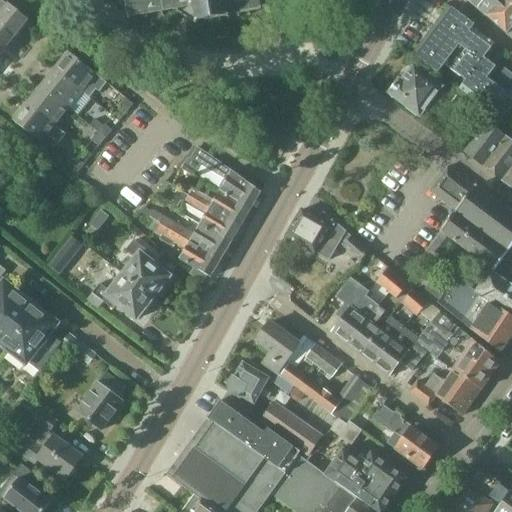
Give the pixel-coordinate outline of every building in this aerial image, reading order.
[(5,0),(2,0),(0,2),(0,25),(14,36),(29,19),(5,0)] [(125,0),(129,19),(194,7),(197,22),(261,10),(259,0),(125,0)] [(511,0),(467,0),(483,14),(511,39),(511,0)] [(511,74),(497,63),(503,56),(493,48),(495,44),(473,27),(474,25),(452,8),(442,21),(439,18),(421,41),(425,43),(415,56),(437,73),(444,64),(465,81),(459,89),(484,109),(500,87),(508,93),(511,88),(511,74)] [(0,53),(14,36),(0,25),(0,53)] [(54,69),(82,91),(90,97),(96,89),(99,92),(107,82),(69,51),(54,69)] [(388,94),(419,118),(443,87),(414,65),(401,81),(399,79),(388,94)] [(54,69),(41,86),(68,108),(82,91),(54,69)] [(41,86),(27,103),(54,125),(68,108),(41,86)] [(462,152),(481,166),(503,137),(494,130),(511,107),(511,89),(506,96),(485,123),(484,123),(462,152)] [(120,107),(127,112),(134,104),(127,99),(120,107)] [(54,125),(27,103),(13,120),(40,142),(47,134),(59,144),(66,134),(54,125)] [(105,125),(98,133),(106,139),(112,131),(105,125)] [(106,139),(98,133),(92,141),(99,147),(106,139)] [(511,143),(503,137),(481,166),(499,180),(511,162),(511,143)] [(219,191),(249,210),(260,192),(220,162),(197,148),(191,159),(183,170),(194,176),(200,165),(226,181),(219,191)] [(71,167),(77,173),(85,165),(78,159),(71,167)] [(511,162),(499,180),(511,189),(511,162)] [(455,243),(491,271),(493,272),(511,247),(511,212),(476,185),(474,188),(447,167),(429,191),(455,212),(440,232),(441,232),(455,243)] [(205,215),(199,225),(229,243),(239,226),(189,197),(168,184),(165,189),(182,201),(185,203),(205,215)] [(178,208),(182,201),(165,189),(160,196),(178,208)] [(189,197),(239,226),(249,210),(219,191),(213,202),(193,190),(189,197)] [(160,224),(160,225),(219,260),(229,243),(199,225),(194,235),(174,223),(154,210),(150,217),(160,224)] [(331,218),(323,213),(318,220),(302,210),(285,237),(300,247),(300,253),(308,258),(314,254),(331,228),(330,227),(335,221),(331,218)] [(219,260),(160,225),(154,234),(160,238),(160,239),(172,246),(174,244),(185,250),(180,259),(209,277),(219,260)] [(440,263),(455,243),(441,232),(426,251),(440,263)] [(137,258),(124,275),(154,298),(170,278),(151,262),(155,257),(134,241),(127,250),(137,258)] [(388,293),(401,278),(388,268),(376,283),(388,293)] [(475,293),(511,319),(511,285),(493,272),(493,273),(491,271),(475,293)] [(154,298),(124,275),(110,292),(100,284),(92,294),(113,310),(118,305),(137,320),(154,298)] [(408,284),(401,278),(388,293),(395,299),(408,284)] [(511,335),(511,319),(475,293),(455,278),(447,290),(433,280),(425,290),(439,301),(438,303),(470,330),(500,353),(511,335)] [(0,325),(23,297),(10,288),(8,291),(2,286),(0,288),(0,325)] [(420,313),(429,302),(414,289),(401,304),(416,317),(420,313)] [(331,333),(348,346),(379,306),(364,295),(354,308),(351,306),(351,307),(345,303),(335,316),(340,320),(331,333)] [(0,343),(9,350),(40,310),(23,297),(0,325),(0,343)] [(439,313),(440,312),(429,302),(420,313),(431,323),(439,313)] [(348,346),(360,355),(380,329),(376,325),(386,312),(379,306),(348,346)] [(62,344),(62,343),(50,333),(55,327),(49,322),(51,319),(40,310),(9,350),(26,364),(27,362),(40,372),(62,344)] [(412,372),(418,364),(451,323),(439,313),(431,323),(419,339),(400,362),(412,372)] [(360,355),(372,365),(402,326),(390,317),(381,329),(380,329),(360,355)] [(295,386),(332,414),(340,402),(336,400),(286,362),(300,345),(270,322),(256,341),(271,352),(263,363),(278,374),(279,374),(295,386)] [(452,347),(457,351),(460,353),(463,355),(491,377),(501,362),(486,350),(451,323),(418,364),(427,370),(442,352),(448,344),(452,347)] [(400,362),(419,339),(402,326),(372,365),(388,377),(400,362)] [(62,343),(62,344),(79,357),(87,347),(70,334),(62,343)] [(316,344),(305,359),(332,378),(343,364),(316,344)] [(448,344),(442,352),(445,355),(452,347),(448,344)] [(452,347),(445,355),(450,359),(457,351),(452,347)] [(481,390),(491,377),(463,355),(452,368),(481,390)] [(229,393),(230,393),(240,399),(241,398),(254,405),(269,379),(242,363),(228,385),(227,385),(229,393)] [(481,390),(452,368),(443,381),(434,374),(425,386),(418,380),(409,392),(428,407),(437,396),(454,410),(462,416),(481,390)] [(118,399),(126,387),(106,372),(77,411),(103,430),(122,403),(118,399)] [(289,395),(295,386),(279,374),(278,374),(272,382),(289,395)] [(332,414),(339,420),(339,419),(347,424),(350,421),(374,389),(354,376),(336,400),(340,402),(332,414)] [(42,427),(32,440),(27,436),(16,451),(35,465),(39,460),(66,480),(82,458),(54,438),(55,436),(50,433),(58,422),(25,398),(18,409),(42,427)] [(221,401),(209,417),(286,475),(286,474),(299,456),(300,453),(294,447),(268,429),(264,433),(221,401)] [(268,428),(309,457),(323,437),(273,402),(259,422),(268,428)] [(397,449),(393,456),(412,469),(416,464),(423,469),(438,448),(402,421),(401,417),(396,413),(393,414),(383,406),(374,418),(403,440),(396,449),(397,449)] [(172,479),(196,496),(216,511),(258,511),(271,494),(286,475),(209,417),(167,475),(172,479)] [(339,419),(339,420),(330,431),(352,446),(363,431),(350,421),(347,424),(339,419)] [(347,452),(328,477),(348,491),(347,492),(374,511),(386,511),(410,478),(372,451),(363,464),(347,452)] [(328,477),(299,456),(286,474),(286,475),(271,494),(294,511),(374,511),(347,492),(348,491),(328,477)] [(12,511),(16,508),(21,511),(44,511),(52,503),(39,493),(46,483),(22,464),(0,492),(0,503),(11,511),(12,511)] [(495,511),(511,492),(475,465),(450,498),(468,511),(495,511)] [(495,511),(511,511),(511,492),(495,511)] [(216,511),(196,496),(184,511),(216,511)] [(438,511),(468,511),(450,498),(439,511),(438,511)]
